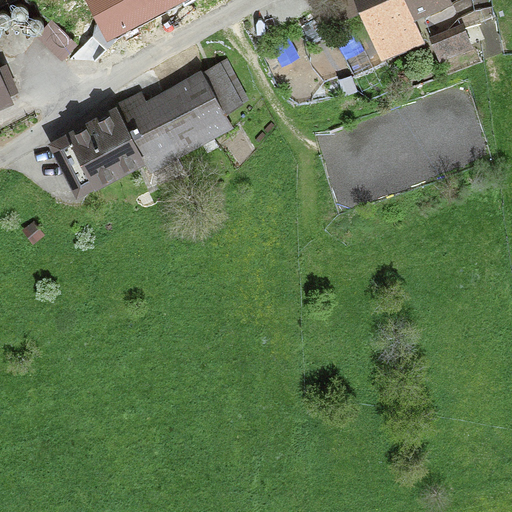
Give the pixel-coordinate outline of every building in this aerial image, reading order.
[(120,21),(124,28),(175,0),(84,0),(93,15),(105,9),(113,25),(120,21)] [(334,0),(341,14),(358,7),(382,62),(424,44),(415,22),(452,6),(449,0),(334,0)] [(62,61),(77,45),(52,22),(37,39),(62,61)] [(472,49),(463,24),(429,38),(437,56),(442,61),(472,49)] [(147,102),(141,92),(114,105),(115,108),(116,108),(147,166),(151,173),(234,129),(226,117),(249,100),(227,58),(202,72),(202,71),(147,102)] [(0,111),(14,105),(0,72),(0,111)] [(48,145),(77,200),(95,191),(96,193),(147,166),(116,108),(115,108),(48,145)] [(45,236),(35,221),(22,230),(32,245),(45,236)]
